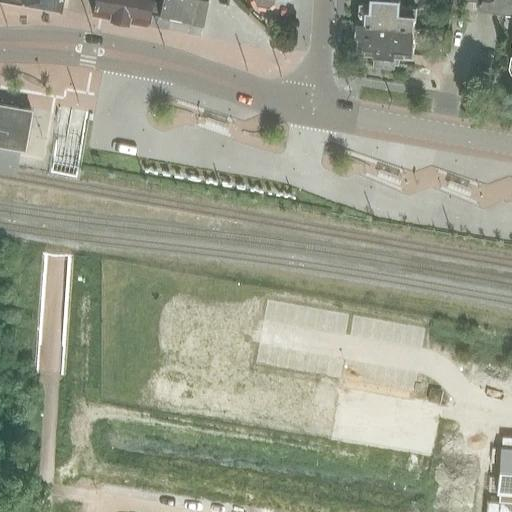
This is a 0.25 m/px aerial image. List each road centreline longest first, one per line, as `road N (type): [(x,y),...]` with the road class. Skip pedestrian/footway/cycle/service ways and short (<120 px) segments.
road 1 (tertiary): [(276,98),(155,51),(80,37),(0,35)]
road 2 (tertiary): [(0,54),(89,61),(252,100),(276,98)]
road 3 (tertiary): [(315,106),(511,142)]
